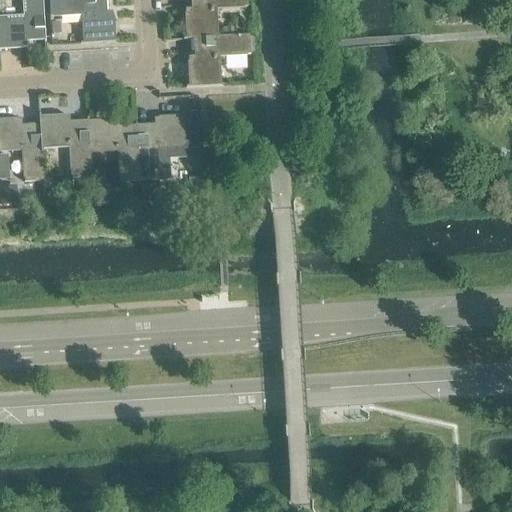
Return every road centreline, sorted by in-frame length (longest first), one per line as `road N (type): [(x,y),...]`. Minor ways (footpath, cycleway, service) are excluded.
road 1 (secondary): [(511,314),(0,348)]
road 2 (secondary): [(0,403),(511,375)]
road 3 (residential): [(141,0),(145,77),(0,85)]
